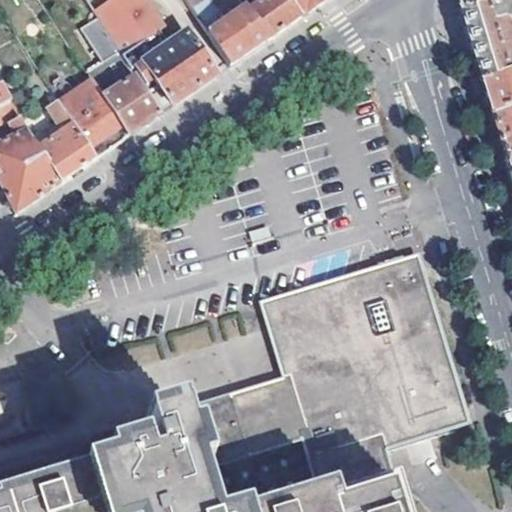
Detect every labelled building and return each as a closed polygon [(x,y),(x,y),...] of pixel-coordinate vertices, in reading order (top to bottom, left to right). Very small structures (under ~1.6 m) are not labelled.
[(111,0),(94,12),(101,23),(112,40),(132,72),(137,68),(170,46),(153,21),(157,18),(145,0),(111,0)] [(211,6),(206,0),(184,0),(230,68),(245,58),(250,54),(269,41),(249,12),(240,0),(213,0),(212,1),(214,4),(211,6)] [(267,0),(249,12),(269,41),(276,36),(302,18),(289,0),(267,0)] [(289,0),(302,18),(316,9),(323,3),(328,0),(289,0)] [(482,84),(511,75),(511,0),(464,0),(461,12),(464,23),(482,84)] [(188,34),(170,46),(137,68),(146,85),(155,80),(159,85),(146,93),(161,116),(185,99),(194,93),(217,77),(188,34)] [(102,101),(127,139),(132,136),(145,127),(149,124),(161,116),(146,93),(132,72),(112,40),(103,46),(117,67),(110,70),(122,89),(102,101)] [(511,75),(482,84),(485,92),(493,118),(511,112),(511,75)] [(91,83),(59,103),(95,161),(113,149),(127,139),(102,101),(91,83)] [(0,109),(11,104),(2,87),(0,87),(0,109)] [(38,151),(62,184),(68,180),(95,161),(59,103),(46,111),(60,136),(38,151)] [(0,109),(0,125),(9,121),(16,138),(0,145),(0,181),(9,200),(11,206),(16,216),(50,192),(62,184),(38,151),(29,138),(11,104),(0,109)] [(511,112),(493,118),(495,128),(506,162),(511,160),(511,112)] [(304,511),(295,477),(378,453),(462,427),(416,270),(392,278),(310,303),(314,312),(278,323),(275,315),(271,316),(292,385),(221,407),(205,411),(142,431),(112,440),(114,455),(89,463),(94,482),(80,486),(0,509),(0,511),(304,511)] [(310,303),(275,315),(278,323),(314,312),(310,303)] [(295,477),(304,511),(396,511),(378,453),(295,477)]
